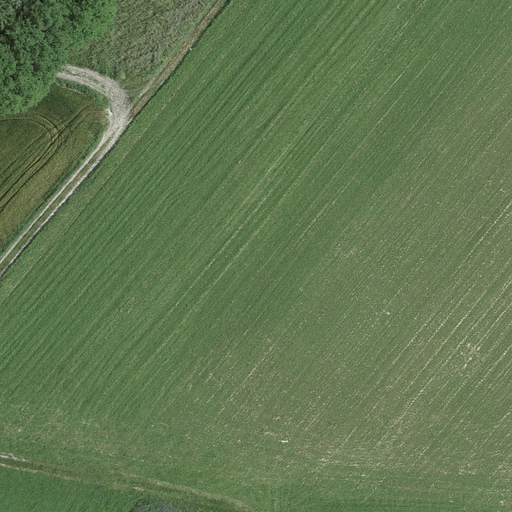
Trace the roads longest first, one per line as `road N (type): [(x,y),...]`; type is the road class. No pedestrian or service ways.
road 1 (track): [(0,67),(88,77),(126,116),(0,269)]
road 2 (track): [(252,511),(0,463)]
road 3 (track): [(126,116),(223,0)]
